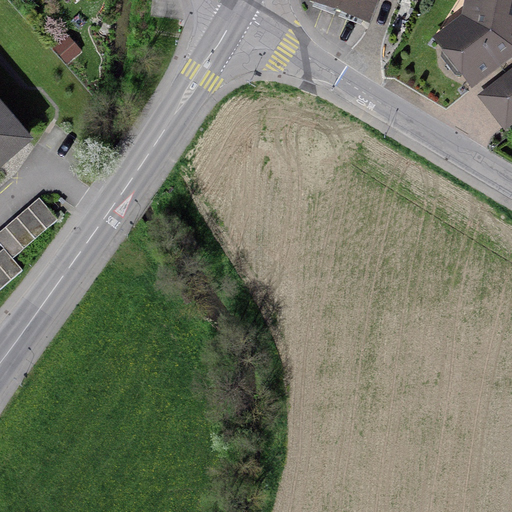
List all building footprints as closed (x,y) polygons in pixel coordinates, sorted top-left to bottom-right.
[(315,0),(318,5),(341,14),(364,23),(372,0),(315,0)] [(511,0),(471,0),(468,20),(439,42),(470,83),(495,64),(502,54),(504,55),(511,54),(511,52),(511,41),(510,40),(511,37),(511,0)] [(511,75),(502,83),(511,96),(511,75)] [(0,165),(25,144),(0,115),(0,165)] [(0,290),(21,273),(11,261),(56,222),(38,200),(0,232),(0,248),(2,251),(0,252),(0,290)]
